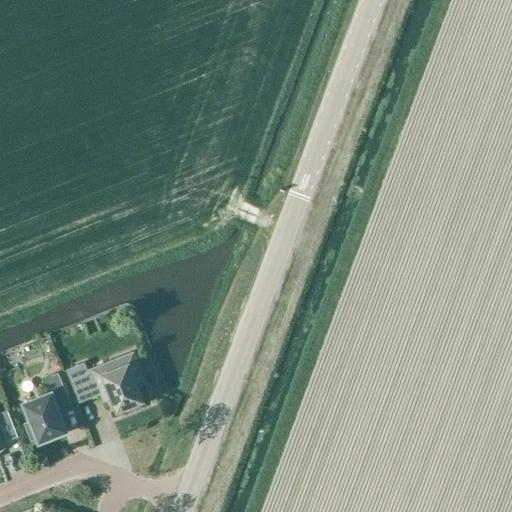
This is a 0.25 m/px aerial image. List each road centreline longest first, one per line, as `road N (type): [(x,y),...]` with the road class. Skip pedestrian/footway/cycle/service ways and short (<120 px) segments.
road 1 (unclassified): [(182,506),(372,0)]
road 2 (residential): [(0,497),(80,465),(119,482)]
